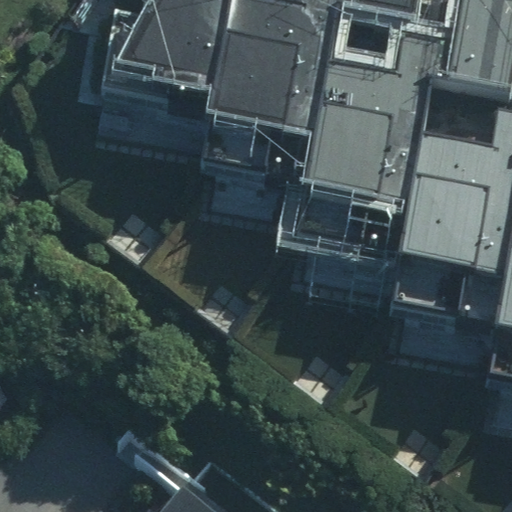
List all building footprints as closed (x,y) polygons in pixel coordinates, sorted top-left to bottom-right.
[(151,0),(138,92),(230,106),(246,0),(151,0)] [(431,0),(316,0),(314,18),(257,9),(233,161),(324,176),(348,20),(427,32),(431,0)] [(511,3),(488,0),(474,0),(463,69),(417,61),(413,84),(351,74),(324,236),(417,251),(443,95),(511,106),(511,3)] [(511,129),(507,129),(503,159),(444,150),(421,309),(511,322),(511,129)] [(0,405),(24,371),(0,372),(0,405)]
